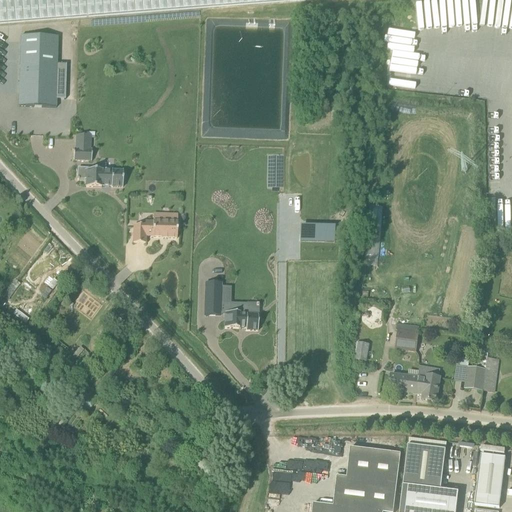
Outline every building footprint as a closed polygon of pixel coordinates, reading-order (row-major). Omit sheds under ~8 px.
[(0,0),(0,24),(243,5),(287,2),(316,0),(0,0)] [(459,0),(441,0),(417,2),(419,20),(427,19),(428,28),(462,25),(459,0)] [(66,65),(57,65),(57,44),(53,44),(53,37),(21,37),(20,66),(19,107),(56,108),(56,98),(65,99),(66,65)] [(74,150),(73,161),(91,162),(92,151),(74,150)] [(101,171),(93,171),(84,170),(84,179),(83,188),(99,188),(99,186),(109,187),(109,188),(123,188),(123,172),(112,171),(112,170),(101,170),(101,171)] [(177,239),(177,223),(153,223),(145,223),(145,226),(134,226),(133,244),(145,244),(145,237),(152,237),(152,238),(161,238),(161,239),(177,239)] [(53,279),(43,293),(47,297),(58,283),(53,279)] [(246,316),(246,305),(231,305),(220,304),(221,293),(228,293),(228,288),(221,288),(221,285),(205,285),(204,316),(220,317),(220,314),(226,314),(225,329),(238,329),(238,328),(246,329),(246,331),(257,332),(258,317),(246,316)] [(418,333),(397,331),(395,351),(416,354),(418,333)] [(482,340),(471,348),(479,357),(488,348),(490,341),(482,340)] [(108,383),(130,356),(124,351),(116,361),(109,370),(102,379),(108,383)] [(116,361),(112,357),(104,366),(109,370),(116,361)] [(486,371),(483,392),(494,394),(498,362),(488,360),(486,371)] [(468,368),(465,390),(483,392),(486,371),(475,369),(468,368)] [(419,380),(419,381),(417,395),(423,396),(422,400),(436,403),(440,378),(420,375),(419,380)] [(417,395),(419,381),(419,380),(391,376),(389,391),(417,395)] [(76,405),(86,412),(93,401),(83,394),(76,405)] [(399,511),(456,511),(459,493),(441,491),(446,451),(408,446),(399,511)] [(481,447),(480,454),(506,456),(506,449),(481,447)] [(313,505),(312,511),(393,511),(401,455),(350,449),(347,478),(337,477),(333,507),(313,505)] [(475,506),(489,508),(499,509),(506,459),(481,456),(475,506)]
